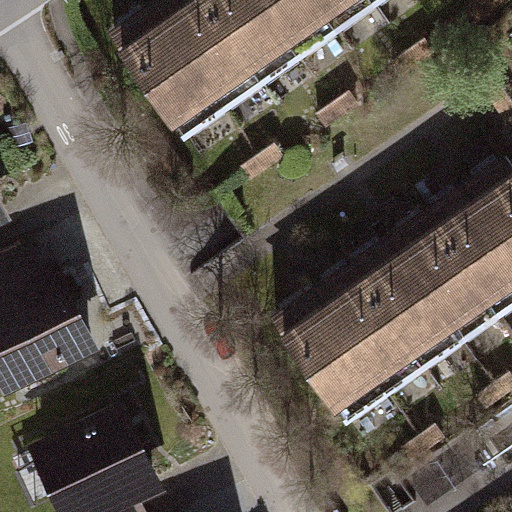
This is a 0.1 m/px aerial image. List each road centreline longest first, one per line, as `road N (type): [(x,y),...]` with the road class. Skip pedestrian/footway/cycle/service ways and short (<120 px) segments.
road 1 (residential): [(6,0),(260,511)]
road 2 (unknown): [(144,276),(424,79),(457,83),(511,143)]
